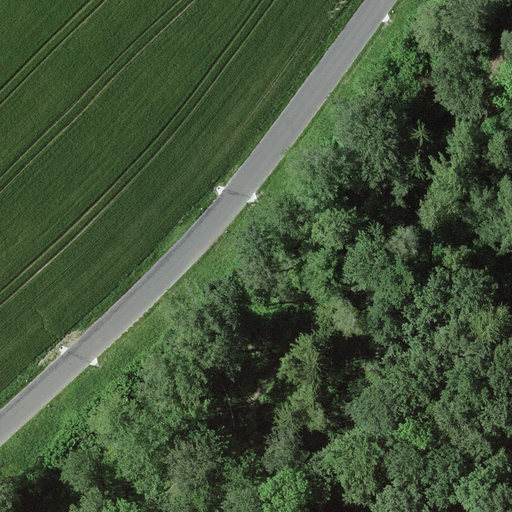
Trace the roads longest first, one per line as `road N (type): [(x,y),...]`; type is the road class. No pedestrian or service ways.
road 1 (track): [(145,511),(420,213),(456,157),(511,13)]
road 2 (tertiary): [(379,0),(188,248),(0,430)]
